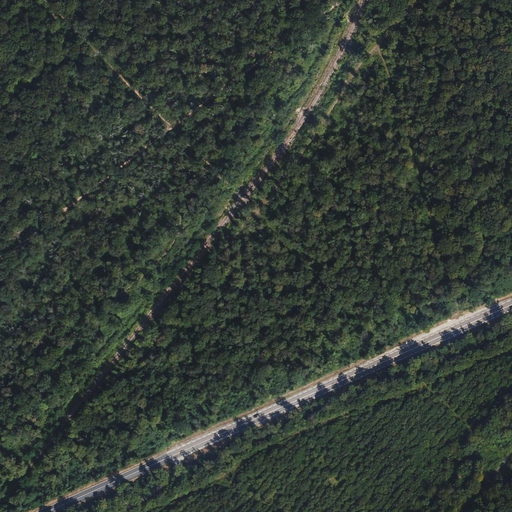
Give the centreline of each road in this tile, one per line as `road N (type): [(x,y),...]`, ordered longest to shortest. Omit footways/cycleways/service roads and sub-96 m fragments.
road 1 (primary): [(48,511),(511,305)]
road 2 (track): [(47,0),(237,197),(404,354)]
road 3 (track): [(150,511),(256,451),(511,348)]
road 4 (track): [(173,126),(344,0)]
